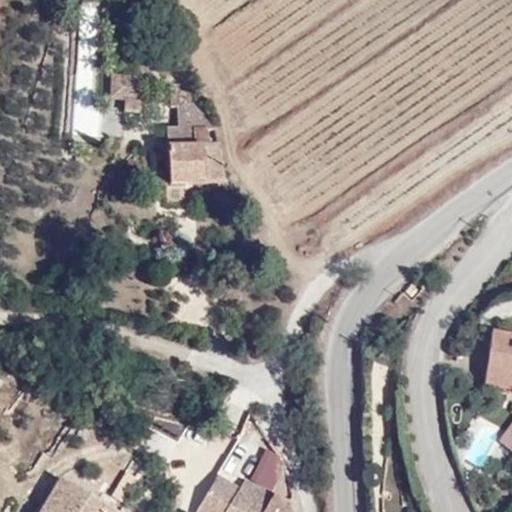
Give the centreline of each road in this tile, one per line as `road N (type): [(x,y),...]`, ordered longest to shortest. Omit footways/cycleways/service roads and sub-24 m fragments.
road 1 (tertiary): [(511,167),(405,257),(355,328),(344,389),(352,511)]
road 2 (residential): [(511,212),(440,328),(423,384),(438,475),(457,511)]
